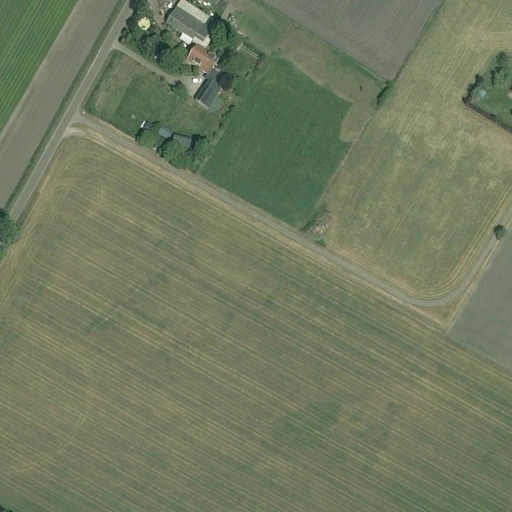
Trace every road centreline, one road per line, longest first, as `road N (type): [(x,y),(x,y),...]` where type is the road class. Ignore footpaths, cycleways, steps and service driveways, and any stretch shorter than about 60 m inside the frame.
road 1 (unknown): [(69,114),(436,300),(463,284),(511,207)]
road 2 (unclassified): [(0,239),(132,0)]
